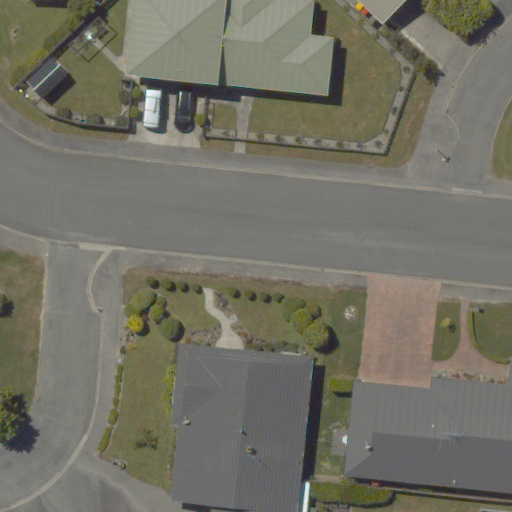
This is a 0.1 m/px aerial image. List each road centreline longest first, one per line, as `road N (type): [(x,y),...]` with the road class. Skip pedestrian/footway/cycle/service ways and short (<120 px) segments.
road 1 (residential): [(78,195),(442,234)]
road 2 (residential): [(0,479),(54,429),(70,383),(78,195)]
road 3 (residential): [(442,234),(460,128),(511,51)]
